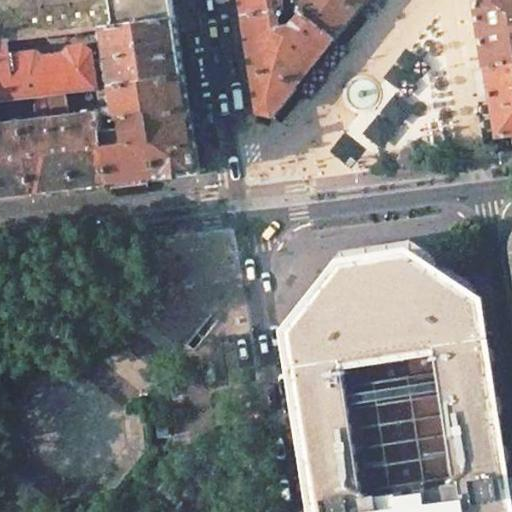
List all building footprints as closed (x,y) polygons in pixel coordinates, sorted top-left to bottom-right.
[(0,0),(0,41),(9,40),(103,28),(118,26),(114,0),(0,0)] [(114,0),(118,26),(177,19),(174,0),(114,0)] [(284,0),(241,0),(244,15),(284,9),(294,7),(293,3),(285,4),(284,0)] [(301,0),(296,7),(303,12),(335,38),(362,5),(365,0),(301,0)] [(376,16),(388,0),(365,0),(362,5),(376,16)] [(511,0),(481,0),(478,3),(488,67),(511,63),(511,0)] [(335,38),(303,12),(292,26),(286,26),(284,9),(244,15),(259,112),(273,117),(289,97),(312,67),(335,38)] [(0,41),(0,101),(36,97),(71,93),(112,88),(187,78),(177,19),(118,26),(103,28),(108,62),(94,64),(92,51),(85,46),(69,48),(64,55),(44,58),(37,52),(11,55),(9,40),(0,41)] [(511,63),(488,67),(494,106),(499,136),(499,137),(511,134),(511,63)] [(303,108),(327,78),(312,67),(289,97),(303,108)] [(187,78),(112,88),(117,114),(119,119),(125,121),(126,128),(104,131),(113,185),(202,174),(187,78)] [(71,93),(36,97),(38,111),(53,109),(54,117),(24,120),(35,194),(113,185),(104,131),(101,113),(98,111),(71,115),(68,98),(72,98),(71,93)] [(494,106),(478,108),(482,138),(499,136),(494,106)] [(0,198),(35,194),(24,120),(0,123),(0,198)] [(511,511),(511,500),(481,301),(411,254),(375,260),(346,265),(293,332),(299,369),(319,496),(321,511),(511,511)] [(57,341),(51,341),(52,355),(64,354),(62,340),(57,341)] [(175,430),(174,425),(160,426),(161,437),(175,436),(175,430)]
